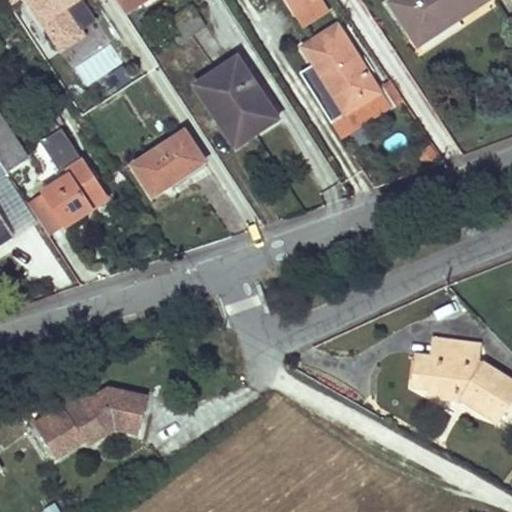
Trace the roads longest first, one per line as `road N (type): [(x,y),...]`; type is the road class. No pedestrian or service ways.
road 1 (residential): [(225,271),(255,335),(284,340),(364,295),(511,234)]
road 2 (residential): [(225,271),(511,160)]
road 3 (unknown): [(284,340),(296,382),(323,405),(511,506)]
road 4 (unknown): [(367,217),(233,0)]
road 5 (residential): [(0,340),(225,271)]
road 6 (unknown): [(485,171),(373,0)]
road 7 (unknown): [(0,198),(79,316)]
